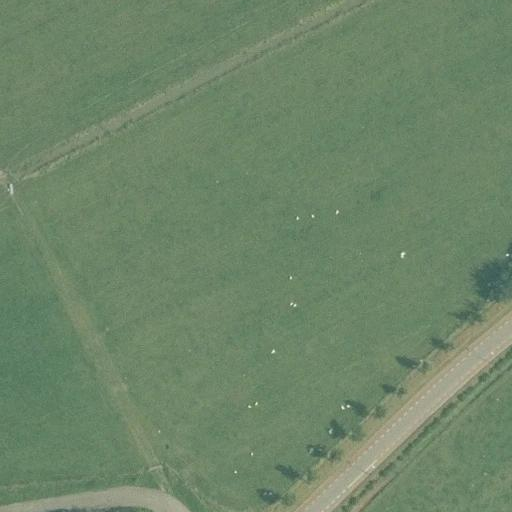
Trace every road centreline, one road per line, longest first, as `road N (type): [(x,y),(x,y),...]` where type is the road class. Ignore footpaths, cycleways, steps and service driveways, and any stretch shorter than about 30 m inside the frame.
road 1 (track): [(172,511),(63,285),(0,177)]
road 2 (secondary): [(312,511),(467,358),(511,325)]
